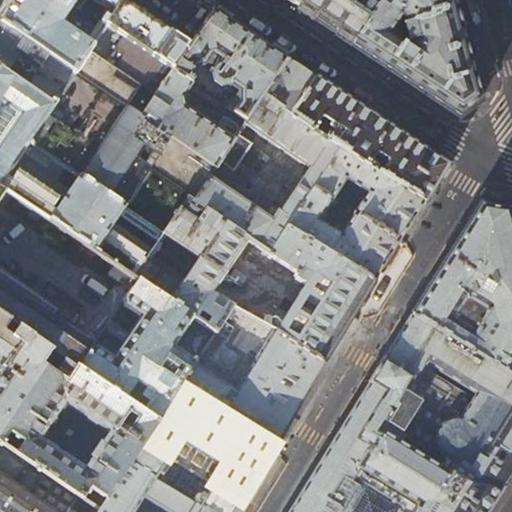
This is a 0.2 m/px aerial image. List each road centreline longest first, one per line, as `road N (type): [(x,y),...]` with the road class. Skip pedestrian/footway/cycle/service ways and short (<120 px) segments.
road 1 (residential): [(478,158),(258,511)]
road 2 (residential): [(240,0),(478,158)]
